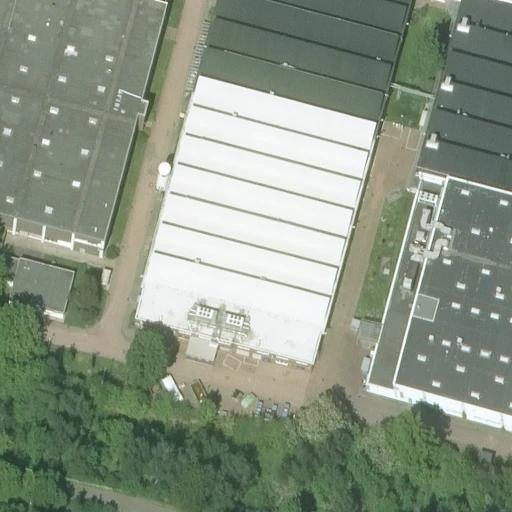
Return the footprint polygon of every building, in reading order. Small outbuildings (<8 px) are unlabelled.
[(0,0),(0,230),(5,232),(102,257),(135,132),(141,134),(145,120),(139,118),(164,22),(80,0),(0,0)] [(408,0),(220,0),(134,328),(308,374),(408,0)] [(511,0),(425,0),(468,11),(511,23),(511,0)] [(511,23),(468,11),(366,390),(511,428),(511,23)] [(0,259),(0,251),(5,232),(0,230),(0,268),(9,271),(5,284),(13,286),(8,304),(63,318),(73,278),(0,259)] [(109,275),(103,273),(99,287),(106,288),(109,275)] [(489,456),(478,453),(474,469),(485,472),(489,456)]
